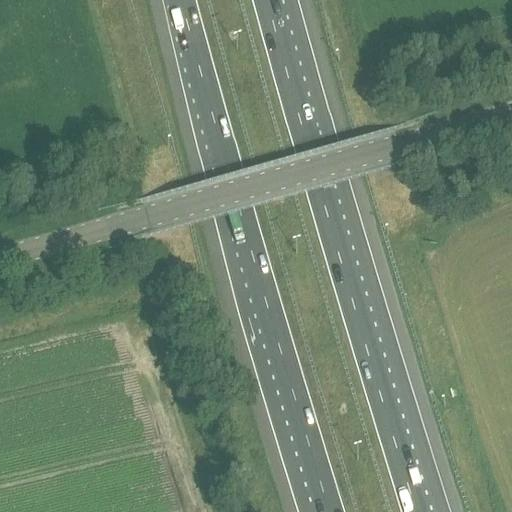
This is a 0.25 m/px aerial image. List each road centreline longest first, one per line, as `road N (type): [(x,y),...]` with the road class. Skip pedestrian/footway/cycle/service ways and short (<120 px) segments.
road 1 (motorway): [(179,0),(330,511)]
road 2 (tertiary): [(0,258),(511,111)]
road 3 (motorway): [(414,511),(267,0)]
